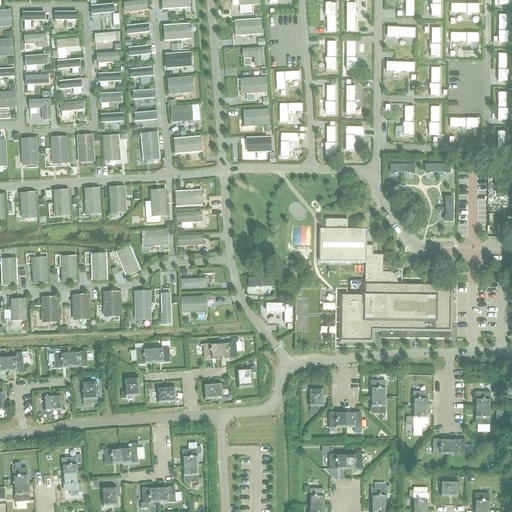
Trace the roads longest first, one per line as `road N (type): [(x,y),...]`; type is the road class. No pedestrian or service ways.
road 1 (track): [(487,0),(483,144),(378,146)]
road 2 (residential): [(511,353),(406,352),(291,367)]
road 3 (residential): [(192,415),(23,432)]
